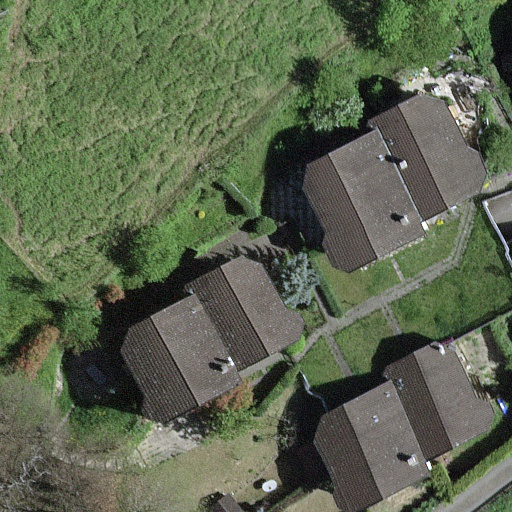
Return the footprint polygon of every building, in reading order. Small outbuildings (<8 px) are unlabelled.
[(436,98),(363,127),(370,146),(400,219),(473,189),(436,98)] [(407,236),(400,219),(370,146),(294,176),(331,267),(407,236)] [(237,262),(164,292),(171,310),(201,383),(274,354),(237,262)] [(208,401),(201,383),(171,310),(95,340),(132,431),(208,401)] [(441,345),(367,375),(375,393),(404,467),(478,437),(441,345)] [(341,511),(411,484),(404,467),(375,393),(299,424),(334,511),(341,511)]
